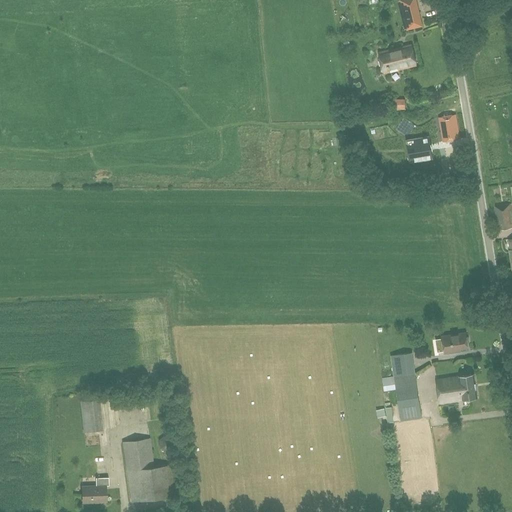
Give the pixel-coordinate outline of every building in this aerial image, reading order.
[(405,30),(421,26),(415,0),(401,0),(398,1),(405,30)] [(423,0),(426,9),(431,8),(429,0),(423,0)] [(400,69),(417,65),(412,44),(395,48),(400,69)] [(395,48),(379,52),(384,74),(400,69),(395,48)] [(404,109),(405,99),(392,99),(392,109),(404,109)] [(443,142),(460,139),(455,115),(439,118),(443,142)] [(434,137),(414,140),(417,159),(436,155),(435,147),(434,137)] [(498,230),(511,227),(511,217),(510,204),(494,206),(498,230)] [(445,353),(462,351),(461,348),(469,347),(468,344),(470,342),(469,338),(467,336),(467,333),(443,336),(445,353)] [(400,373),(417,373),(417,353),(399,353),(400,373)] [(400,421),(421,418),(415,374),(394,377),(400,421)] [(439,403),(478,398),(474,374),(436,379),(439,403)] [(83,432),(103,429),(99,400),(80,402),(83,432)] [(167,451),(174,447),(174,439),(166,434),(158,440),(160,449),(167,451)] [(154,467),(149,438),(123,442),(127,471),(132,502),(180,495),(175,464),(154,467)] [(94,463),(90,466),(94,472),(99,469),(94,463)] [(108,483),(108,478),(109,478),(95,478),(95,485),(82,485),(83,501),(93,501),(93,500),(98,500),(98,501),(107,500),(106,486),(109,486),(109,483),(108,483)]
